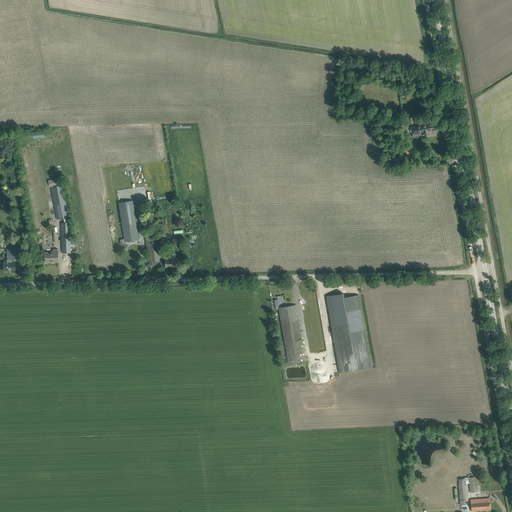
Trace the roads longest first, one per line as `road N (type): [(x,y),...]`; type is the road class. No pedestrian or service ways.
road 1 (unclassified): [(0,284),(475,271)]
road 2 (unclassified): [(475,271),(425,0)]
road 3 (primary): [(484,270),(436,0)]
road 4 (unclassified): [(444,0),(493,268)]
road 5 (unclassified): [(475,271),(511,477)]
road 6 (primary): [(511,424),(484,270)]
